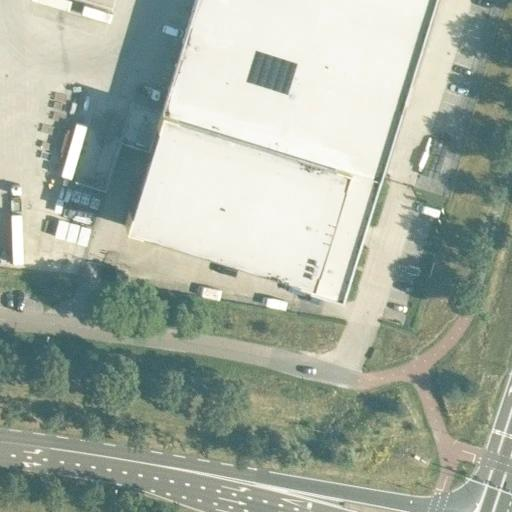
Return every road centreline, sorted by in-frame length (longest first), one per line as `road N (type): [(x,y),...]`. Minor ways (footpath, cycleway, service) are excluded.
road 1 (tertiary): [(451,511),(0,434)]
road 2 (residential): [(356,380),(232,349),(0,318)]
road 3 (tertiary): [(0,454),(152,477),(290,511)]
